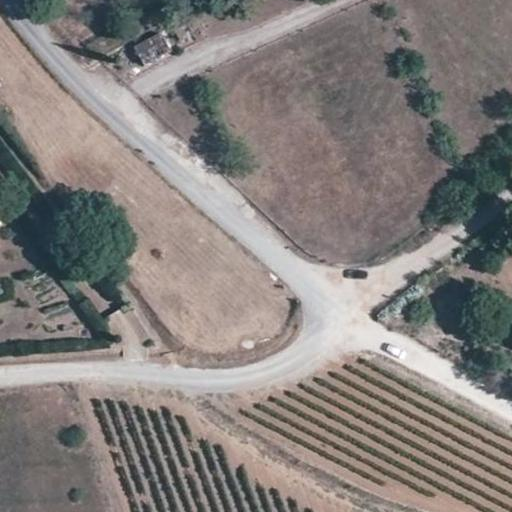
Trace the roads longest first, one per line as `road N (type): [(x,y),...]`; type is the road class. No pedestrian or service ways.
road 1 (tertiary): [(342,313),(83,87),(11,0)]
road 2 (track): [(511,187),(342,313),(511,405)]
road 3 (unclassified): [(0,372),(249,376),(280,367),(342,313)]
